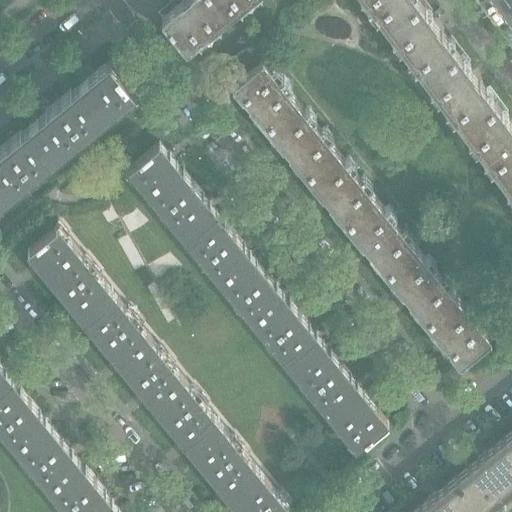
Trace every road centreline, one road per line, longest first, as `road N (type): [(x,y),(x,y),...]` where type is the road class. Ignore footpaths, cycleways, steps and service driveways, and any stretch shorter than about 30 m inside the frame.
road 1 (residential): [(106,0),(458,418)]
road 2 (residential): [(183,511),(0,287)]
road 3 (residential): [(458,418),(343,511)]
